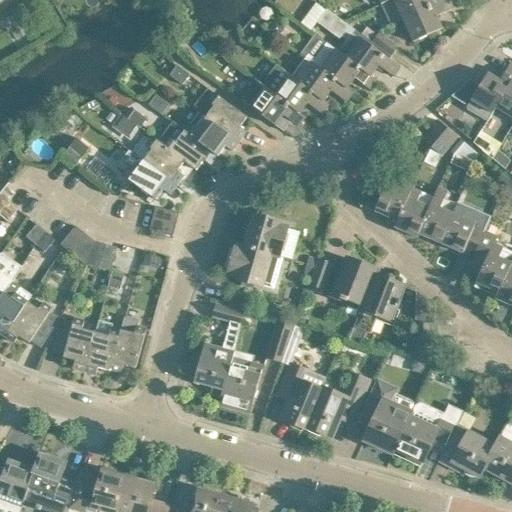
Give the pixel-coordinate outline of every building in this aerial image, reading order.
[(0,0),(0,18),(31,0),(0,0)] [(390,26),(403,20),(446,0),(390,0),(382,4),(380,4),(390,26)] [(453,9),(449,0),(446,0),(403,20),(413,42),(442,29),(436,16),(453,9)] [(394,77),(400,68),(389,59),(391,56),(372,42),(370,45),(360,38),(359,39),(352,34),(355,30),(327,10),(317,23),(340,39),(342,36),(346,40),(338,52),(346,57),(346,58),(370,77),(370,76),(378,65),(394,77)] [(276,21),(269,31),(278,37),(285,28),(276,21)] [(391,56),(398,46),(379,32),(372,42),(391,56)] [(376,80),(370,76),(370,77),(346,58),(346,57),(338,52),(325,42),(311,61),(322,70),(346,89),(347,89),(355,78),(370,89),(376,80)] [(290,76),(298,82),(323,101),(331,90),(346,101),(352,93),(347,89),(346,89),(322,70),(311,61),(304,56),(290,76)] [(488,122),(496,108),(511,80),(511,64),(510,63),(500,81),(488,73),(480,86),(469,80),(451,96),(467,106),(466,108),(488,122)] [(260,83),(274,94),(299,114),(299,113),(307,103),(322,114),(328,105),(323,101),(298,82),(290,76),(274,64),(260,83)] [(182,85),(190,75),(177,66),(170,76),(182,85)] [(305,117),(299,113),(299,114),(274,94),(260,83),(255,80),(240,100),(283,132),(291,121),(298,126),(305,117)] [(511,80),(496,108),(511,117),(511,80)] [(214,93),(207,101),(214,106),(206,117),(239,142),(246,132),(240,128),(247,118),(214,93)] [(161,115),(169,105),(156,95),(149,105),(161,115)] [(137,126),(141,128),(148,119),(134,110),(128,119),(137,126)] [(110,113),(106,120),(111,123),(115,116),(110,113)] [(186,132),(185,132),(217,156),(218,157),(226,147),(232,151),(239,142),(206,117),(200,113),(186,132)] [(130,135),(137,126),(128,119),(124,116),(117,126),(130,135)] [(457,137),(438,120),(430,130),(449,146),(457,137)] [(157,141),(164,146),(185,161),(184,162),(193,168),(196,171),(204,160),(210,165),(217,156),(185,132),(186,132),(172,121),(157,141)] [(430,130),(422,138),(422,139),(441,156),(449,146),(430,130)] [(474,143),(482,150),(489,138),(480,132),(474,143)] [(145,145),(137,156),(177,185),(183,177),(186,179),(193,168),(184,162),(185,161),(164,146),(157,141),(151,136),(145,145)] [(77,139),(63,156),(76,166),(89,149),(77,139)] [(479,155),(464,142),(454,155),(475,164),(479,155)] [(125,172),(123,176),(126,178),(156,200),(163,190),(170,195),(177,185),(137,156),(129,150),(117,166),(125,172)] [(505,169),(510,160),(497,150),(492,158),(505,169)] [(375,212),(397,221),(397,222),(412,189),(418,176),(408,171),(401,188),(388,182),(375,212)] [(0,212),(9,202),(8,202),(11,198),(15,193),(6,186),(0,193),(0,212)] [(433,198),(429,208),(430,208),(418,234),(419,234),(441,244),(453,214),(457,204),(445,199),(448,192),(438,188),(433,198)] [(417,238),(419,234),(418,234),(430,208),(429,208),(433,198),(421,193),(412,189),(397,222),(397,221),(394,227),(417,238)] [(0,215),(8,222),(18,210),(9,202),(0,212),(0,215)] [(457,204),(453,214),(441,244),(463,253),(463,252),(474,257),(485,232),(474,227),(476,224),(462,218),(467,209),(457,204)] [(156,207),(155,208),(154,212),(153,219),(176,225),(179,213),(156,207)] [(279,257),(287,227),(280,225),(280,223),(253,215),(244,246),(244,247),(274,255),(279,257)] [(153,219),(150,227),(150,230),(162,234),(173,237),(176,225),(153,219)] [(26,237),(36,245),(46,232),(36,225),(26,237)] [(86,234),(76,226),(64,241),(60,244),(70,253),(86,234)] [(45,252),(55,240),(46,232),(36,245),(45,252)] [(474,257),(468,270),(479,275),(476,283),(475,287),(496,297),(498,293),(511,263),(511,261),(511,251),(495,244),(497,238),(485,232),(474,257)] [(70,253),(83,263),(94,241),(86,234),(70,253)] [(94,241),(83,263),(99,268),(105,244),(94,241)] [(117,248),(105,244),(99,268),(111,271),(117,249),(117,248)] [(237,244),(228,275),(236,277),(235,279),(242,281),(255,284),(262,287),(272,289),(277,273),(269,271),(274,255),(244,247),(244,246),(237,244)] [(170,259),(145,252),(142,264),(167,271),(170,259)] [(0,256),(0,300),(12,282),(22,267),(2,253),(0,256)] [(308,256),(306,264),(316,267),(319,259),(308,256)] [(322,294),(325,286),(335,289),(333,294),(362,305),(363,305),(375,275),(377,270),(347,258),(342,270),(332,266),(333,263),(319,259),(316,267),(312,278),(308,290),(322,294)] [(495,299),(511,306),(511,261),(511,263),(498,293),(496,297),(495,299)] [(306,264),(303,275),(312,278),(316,267),(306,264)] [(120,290),(124,275),(113,271),(108,287),(120,290)] [(378,315),(391,320),(396,307),(397,308),(400,301),(399,300),(404,287),(375,275),(363,305),(362,305),(349,340),(361,344),(365,332),(371,334),(378,315)] [(0,333),(4,336),(28,302),(32,295),(20,288),(12,282),(0,300),(0,333)] [(28,302),(4,336),(14,343),(19,336),(29,343),(31,341),(41,348),(54,328),(51,326),(58,317),(50,312),(52,309),(44,303),(39,310),(28,302)] [(221,348),(205,344),(194,382),(212,387),(210,395),(221,398),(230,367),(234,352),(241,325),(244,312),(216,304),(212,317),(229,322),(221,348)] [(124,317),(120,331),(121,331),(110,371),(111,370),(121,373),(124,365),(136,368),(147,329),(138,326),(139,321),(124,317)] [(73,369),(85,372),(96,332),(82,329),(84,321),(74,318),(73,322),(65,319),(61,331),(58,330),(52,353),(64,356),(63,358),(75,361),(73,369)] [(266,358),(282,363),(288,345),(294,328),(295,326),(277,321),(266,358)] [(98,368),(110,371),(121,331),(120,331),(111,328),(112,326),(98,323),(96,332),(85,372),(96,375),(98,368)] [(414,358),(430,362),(431,324),(415,323),(414,358)] [(288,345),(297,348),(304,331),(294,328),(288,345)] [(248,372),(230,367),(221,398),(219,406),(250,414),(263,366),(251,363),(248,372)] [(306,430),(311,417),(323,388),(322,390),(298,380),(303,369),(290,363),(279,389),(291,394),(281,419),(306,430)] [(323,388),(311,417),(306,430),(307,428),(332,438),(341,417),(343,412),(352,416),(354,417),(370,381),(357,375),(348,398),(323,388)] [(377,380),(363,409),(365,410),(375,415),(375,417),(369,428),(364,440),(394,454),(411,417),(412,413),(391,403),(395,393),(397,390),(377,380)] [(411,417),(394,454),(418,465),(421,461),(423,462),(432,441),(444,446),(440,454),(442,454),(457,426),(415,407),(412,413),(411,417)] [(458,425),(457,426),(442,454),(438,461),(439,461),(441,457),(479,478),(484,469),(483,469),(496,446),(458,425)] [(500,437),(496,446),(483,469),(484,469),(510,484),(511,480),(511,427),(507,425),(501,437),(500,437)] [(64,511),(67,504),(54,499),(67,463),(40,453),(34,469),(35,470),(23,503),(49,511),(64,511)] [(34,469),(8,460),(1,480),(0,479),(0,511),(20,511),(23,503),(35,470),(34,469)] [(100,511),(101,510),(108,511),(117,511),(127,477),(102,471),(99,480),(78,474),(69,507),(86,511),(100,511)] [(155,485),(127,477),(117,511),(167,511),(169,506),(151,501),(155,485)] [(192,511),(222,511),(226,497),(199,489),(192,511)] [(257,511),(259,509),(253,507),(254,504),(226,497),(222,511),(257,511)]
